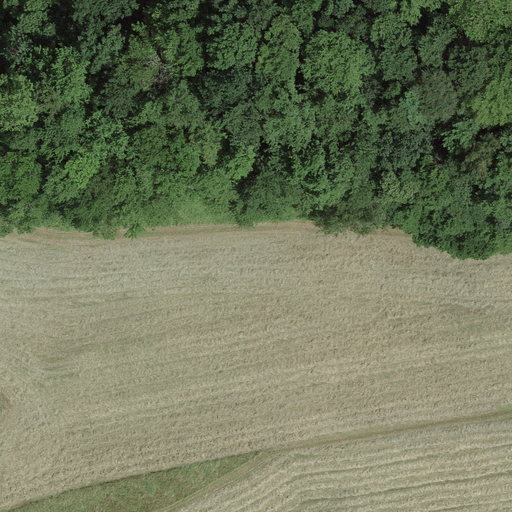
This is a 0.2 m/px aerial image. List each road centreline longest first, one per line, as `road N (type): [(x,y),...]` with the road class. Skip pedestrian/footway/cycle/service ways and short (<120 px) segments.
road 1 (track): [(511,222),(346,189),(0,208)]
road 2 (track): [(189,0),(126,67),(0,104)]
